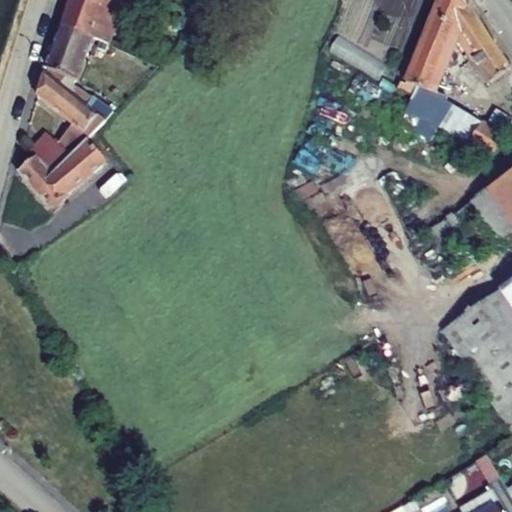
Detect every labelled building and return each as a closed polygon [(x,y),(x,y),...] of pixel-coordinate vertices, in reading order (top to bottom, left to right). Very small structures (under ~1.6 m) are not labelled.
[(101,49),(113,60),(124,36),(127,38),(136,15),(101,0),(74,0),(68,20),(101,49)] [(462,0),(446,0),(438,23),(454,29),(465,4),(462,0)] [(417,102),(411,117),(498,164),(510,138),(452,111),(455,104),(437,95),(460,40),(495,87),(511,75),(511,71),(465,4),(454,29),(438,23),(409,99),(417,102)] [(68,20),(52,74),(88,118),(93,113),(80,94),(101,49),(68,20)] [(66,162),(77,155),(102,136),(100,133),(88,118),(52,74),(46,95),(81,140),(61,154),(52,142),(42,150),(45,154),(56,169),(66,162)] [(56,169),(45,154),(26,168),(53,208),(73,193),(83,186),(66,162),(56,169)] [(77,155),(66,162),(83,186),(95,177),(77,155)] [(511,192),(502,199),(511,213),(511,192)] [(511,246),(434,301),(511,414),(511,246)] [(462,511),(511,511),(511,497),(510,494),(501,479),(489,487),(491,491),(460,508),(462,511)]
